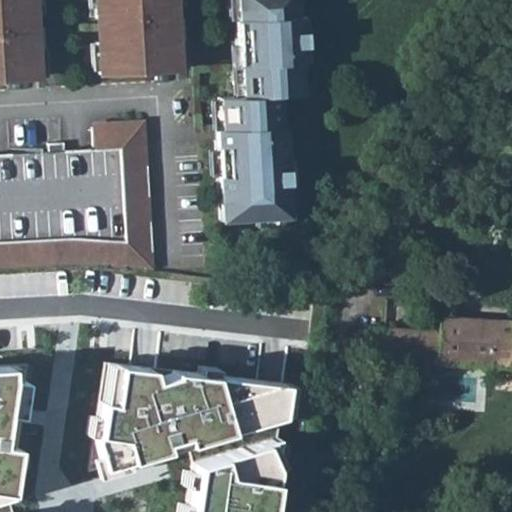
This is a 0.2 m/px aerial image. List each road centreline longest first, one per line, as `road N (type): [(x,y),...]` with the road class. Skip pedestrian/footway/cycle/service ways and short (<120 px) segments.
road 1 (residential): [(315,511),(359,226)]
road 2 (residential): [(0,108),(198,97)]
